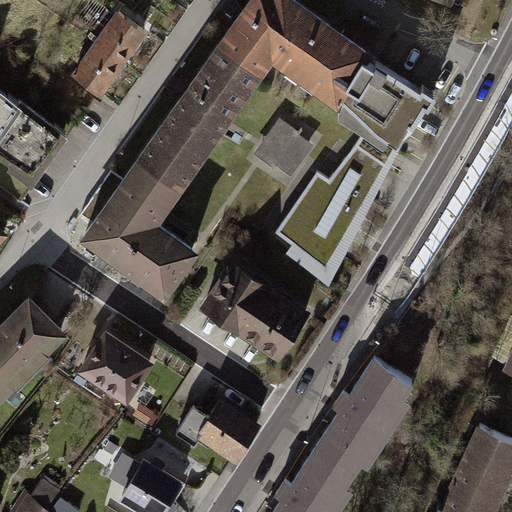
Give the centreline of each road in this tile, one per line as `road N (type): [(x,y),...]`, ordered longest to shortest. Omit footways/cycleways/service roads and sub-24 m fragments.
road 1 (tertiary): [(295,412),(504,77)]
road 2 (residential): [(295,412),(27,245)]
road 3 (residential): [(27,245),(214,0)]
road 4 (residential): [(504,77),(370,0)]
